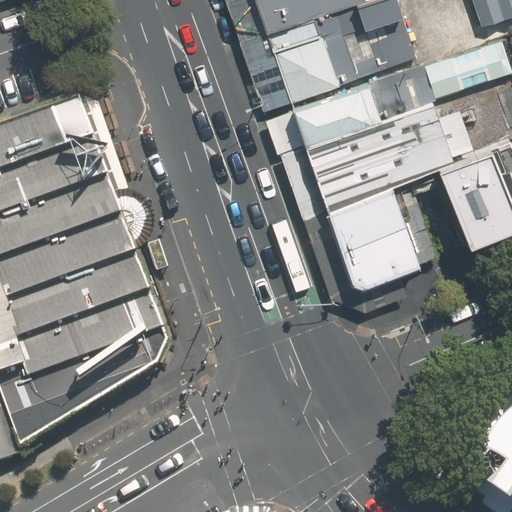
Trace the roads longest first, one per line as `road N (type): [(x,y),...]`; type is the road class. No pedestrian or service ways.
road 1 (secondary): [(163,0),(307,406)]
road 2 (secondary): [(307,406),(112,511)]
road 3 (tertiary): [(307,406),(511,325)]
road 4 (residential): [(163,0),(0,54)]
road 5 (secondary): [(307,406),(340,468),(383,511)]
